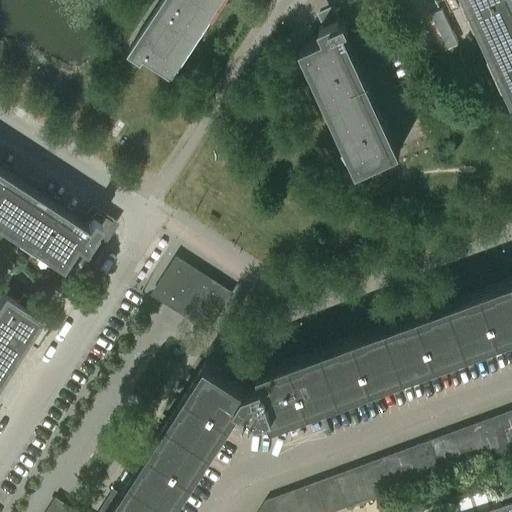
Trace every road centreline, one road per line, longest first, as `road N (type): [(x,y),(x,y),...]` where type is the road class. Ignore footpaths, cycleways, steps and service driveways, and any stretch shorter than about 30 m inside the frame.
road 1 (residential): [(0,445),(147,211),(0,118)]
road 2 (residential): [(210,511),(265,475),(511,385)]
road 3 (residential): [(409,132),(349,0)]
